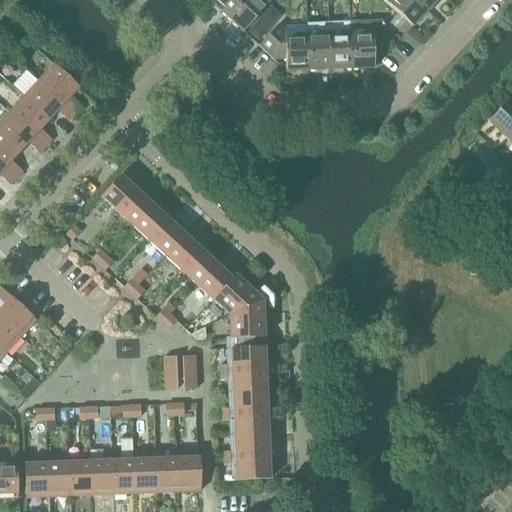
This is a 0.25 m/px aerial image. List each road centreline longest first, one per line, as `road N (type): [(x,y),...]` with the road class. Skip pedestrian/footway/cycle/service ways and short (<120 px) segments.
road 1 (residential): [(309,511),(294,292),(119,123)]
road 2 (residential): [(186,38),(273,109),(383,106),(490,0)]
road 3 (residential): [(8,245),(119,123)]
road 4 (residential): [(97,326),(8,245)]
